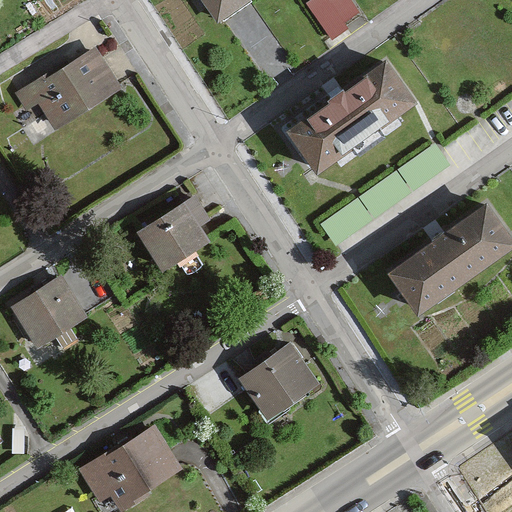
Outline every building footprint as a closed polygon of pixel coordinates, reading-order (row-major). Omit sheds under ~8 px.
[(203,0),(224,27),(260,0),(203,0)] [(310,0),(329,33),(364,14),(355,0),(310,0)] [(118,82),(94,45),(33,84),(57,121),(118,82)] [(391,59),(292,129),(325,175),(424,106),(391,59)] [(197,196),(142,234),(167,270),(212,239),(202,225),(212,218),(197,196)] [(511,232),(491,203),(394,273),(426,318),(511,255),(511,232)] [(64,277),(14,309),(40,349),(90,316),(64,277)] [(323,383),(292,343),(244,380),(275,420),(323,383)] [(184,471),(152,427),(85,475),(104,502),(116,493),(129,510),(184,471)]
